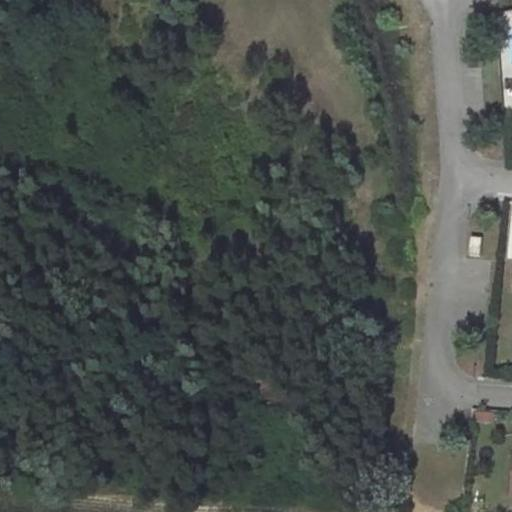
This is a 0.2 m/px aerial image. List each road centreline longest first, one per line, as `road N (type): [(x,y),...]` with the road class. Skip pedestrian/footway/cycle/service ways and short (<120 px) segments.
road 1 (residential): [(511,394),(457,391),(441,365),(455,200)]
road 2 (residential): [(454,0),(466,179)]
